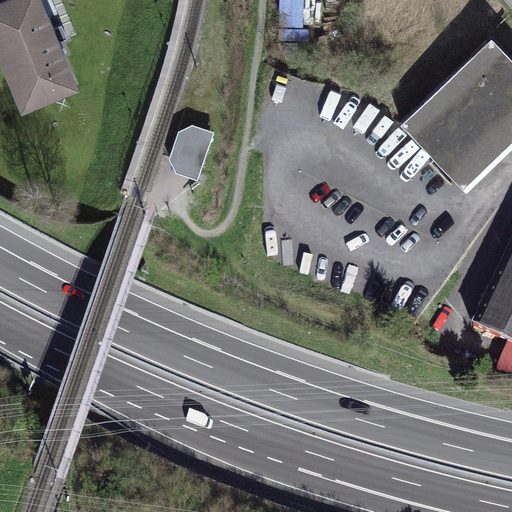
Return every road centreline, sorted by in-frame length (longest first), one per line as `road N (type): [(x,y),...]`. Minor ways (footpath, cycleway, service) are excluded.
road 1 (motorway): [(337,412),(122,327),(0,265)]
road 2 (motorway): [(0,321),(106,375),(322,456)]
road 3 (motorway): [(322,456),(511,509)]
road 4 (motorway): [(511,458),(337,412)]
road 5 (motorway): [(511,431),(397,401),(337,412)]
